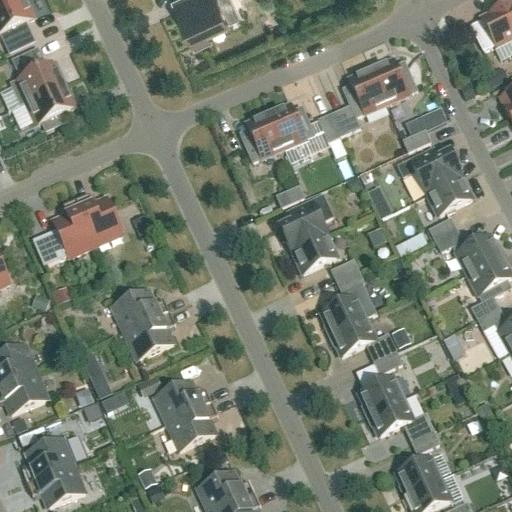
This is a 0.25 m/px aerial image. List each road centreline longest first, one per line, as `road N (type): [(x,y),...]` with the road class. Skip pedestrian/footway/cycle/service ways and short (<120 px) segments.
road 1 (unclassified): [(154,134),(330,511)]
road 2 (residential): [(154,134),(416,21)]
road 3 (residential): [(416,21),(511,217)]
road 4 (residential): [(0,199),(154,134)]
road 5 (unclassified): [(91,0),(154,134)]
